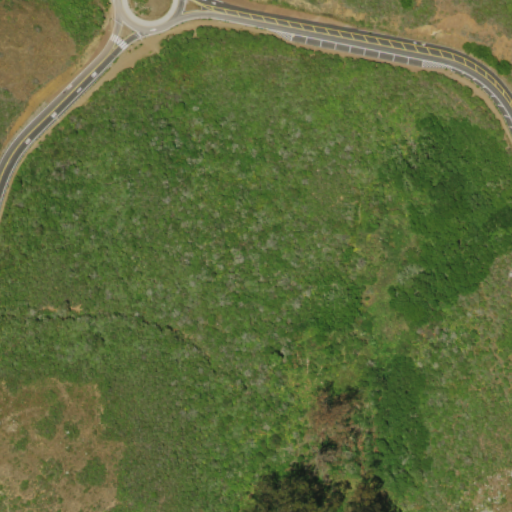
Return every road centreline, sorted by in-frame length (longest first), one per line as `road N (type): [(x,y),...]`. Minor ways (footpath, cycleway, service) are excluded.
road 1 (residential): [(220,10),(451,55),(494,82),(511,108)]
road 2 (residential): [(0,177),(23,139),(105,56)]
